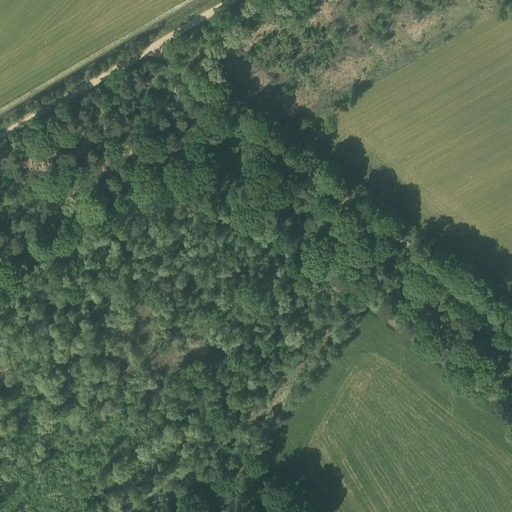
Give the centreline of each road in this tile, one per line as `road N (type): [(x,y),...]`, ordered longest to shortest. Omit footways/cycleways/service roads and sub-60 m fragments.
road 1 (track): [(511,319),(159,47)]
road 2 (track): [(242,0),(0,139)]
